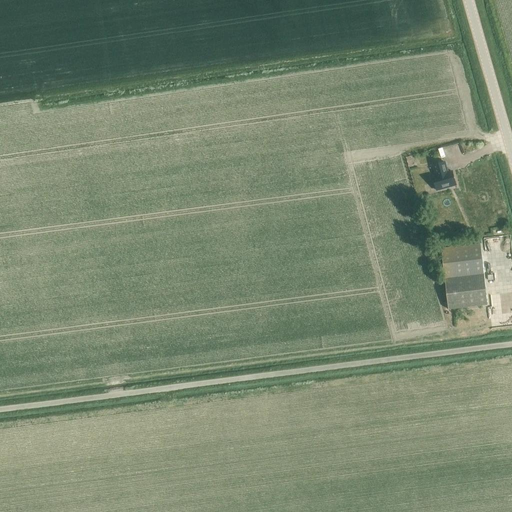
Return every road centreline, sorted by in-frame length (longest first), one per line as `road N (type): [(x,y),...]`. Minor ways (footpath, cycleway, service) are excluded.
road 1 (track): [(0,410),(511,344)]
road 2 (tertiary): [(511,156),(467,0)]
